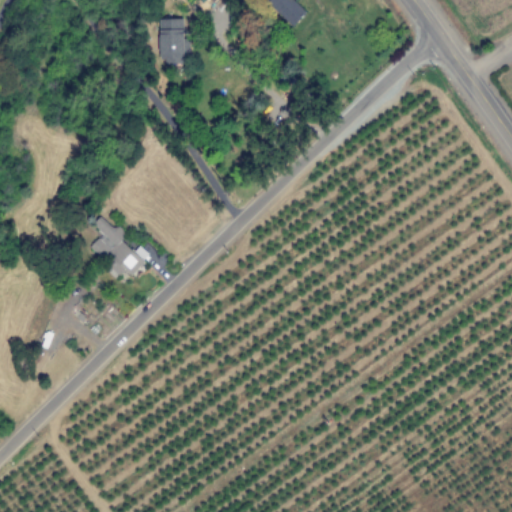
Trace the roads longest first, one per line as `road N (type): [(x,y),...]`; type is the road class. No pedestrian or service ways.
road 1 (residential): [(0,448),(437,31)]
road 2 (tertiary): [(511,136),(414,0)]
